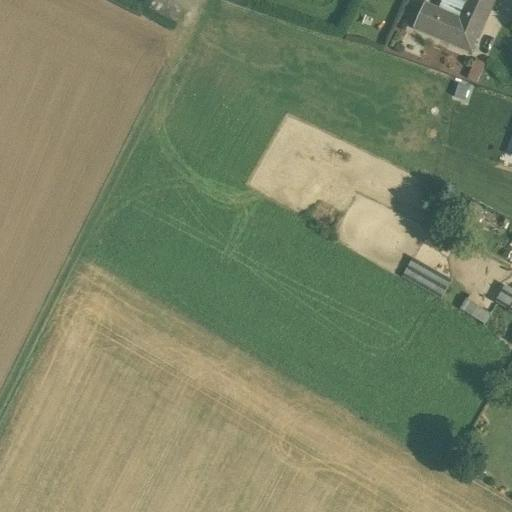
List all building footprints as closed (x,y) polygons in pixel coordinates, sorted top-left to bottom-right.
[(463,12),(462,12),(459,20),(424,5),(413,30),(471,55),(485,23),(484,23),(493,0),(468,0),(466,4),(463,12)] [(451,281),(413,260),(408,269),(418,275),(413,283),(413,284),(441,300),(451,281)] [(408,269),(407,269),(403,277),(413,283),(418,275),(408,269)] [(511,302),(511,295),(504,291),(497,302),(508,309),(511,302)] [(489,315),(467,301),(461,310),(484,324),(489,315)]
